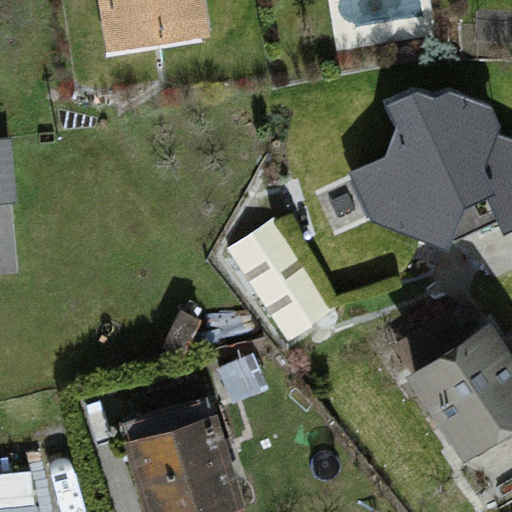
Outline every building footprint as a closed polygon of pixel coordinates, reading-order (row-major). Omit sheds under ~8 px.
[(105,0),(108,42),(119,53),(214,44),(208,0),(105,0)] [(382,151),(349,170),(359,193),(373,219),(442,247),(461,203),(487,193),(500,230),(511,224),(511,137),(495,131),(498,121),(489,102),(447,87),(430,92),(412,86),(383,99),(394,122),(382,151)] [(8,140),(0,140),(0,202),(14,202),(8,140)] [(276,217),(229,247),(286,336),(333,306),(276,217)] [(511,351),(489,316),(408,369),(462,451),(511,418),(511,351)] [(212,407),(125,436),(150,511),(191,511),(241,496),(212,407)] [(0,511),(38,511),(36,458),(0,459),(0,511)]
